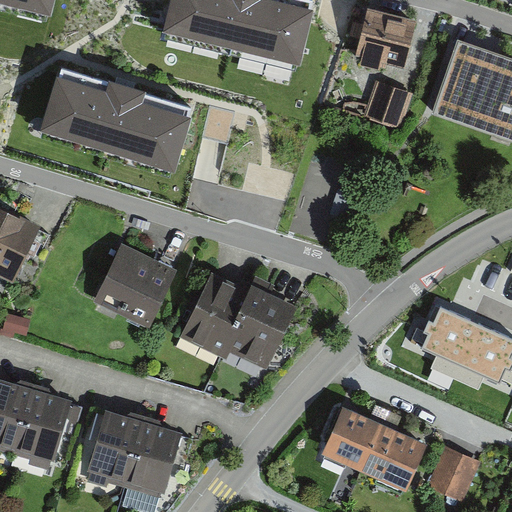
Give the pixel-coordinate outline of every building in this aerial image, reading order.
[(0,0),(0,5),(49,18),(53,0),(0,0)] [(304,0),(173,0),(165,35),(299,68),(315,3),(304,0)] [(419,23),(369,10),(358,52),(363,53),(361,61),(378,65),(380,57),(409,64),(419,23)] [(511,66),(458,48),(437,110),(511,135),(511,66)] [(128,88),(62,69),(42,133),(174,172),(194,108),(128,88)] [(418,94),(381,82),(370,115),(407,127),(418,94)] [(43,229),(0,208),(0,270),(19,279),(43,229)] [(154,264),(121,247),(97,294),(152,322),(178,272),(156,261),(154,264)] [(235,283),(212,272),(186,327),(200,334),(197,341),(221,352),(227,338),(254,282),(239,275),(235,283)] [(271,281),(257,275),(254,282),(227,338),(242,345),(239,352),(268,365),(297,304),(267,290),(271,281)] [(511,352),(511,338),(441,308),(424,347),(500,380),(511,352)] [(29,320),(8,313),(5,325),(26,332),(29,320)] [(11,384),(0,380),(0,444),(12,448),(31,385),(17,381),(11,384)] [(46,390),(31,385),(12,448),(35,455),(33,462),(49,466),(59,430),(69,433),(77,405),(49,396),(46,390)] [(382,425),(342,406),(319,455),(337,463),(341,455),(363,466),(382,425)] [(96,441),(85,477),(101,482),(103,474),(124,480),(143,417),(129,413),(121,418),(96,410),(87,439),(96,441)] [(156,421),(143,417),(124,480),(146,487),(144,494),(159,498),(169,463),(180,466),(189,437),(160,429),(156,421)] [(382,425),(363,466),(383,476),(379,484),(403,494),(426,445),(382,425)] [(484,461),(451,447),(434,487),(467,501),(484,461)]
